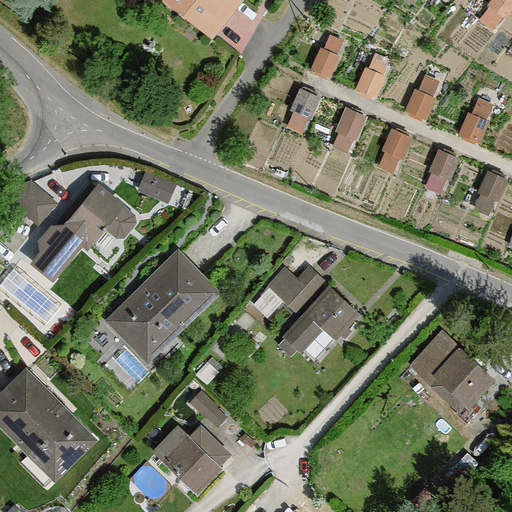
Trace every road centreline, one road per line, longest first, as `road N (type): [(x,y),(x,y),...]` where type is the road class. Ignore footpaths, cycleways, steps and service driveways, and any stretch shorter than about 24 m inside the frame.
road 1 (unclassified): [(511,300),(191,166)]
road 2 (residential): [(191,166),(301,0)]
road 3 (unclassified): [(191,166),(76,120)]
